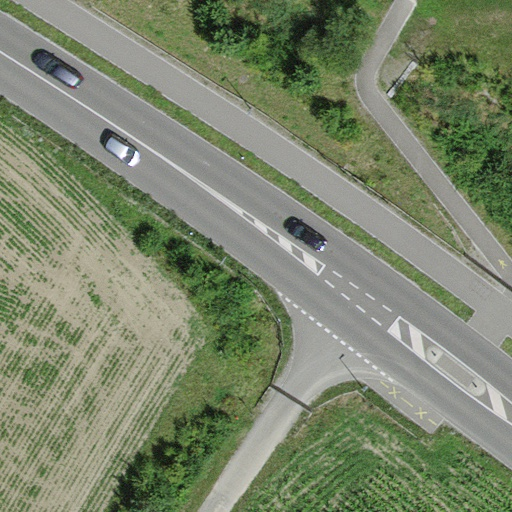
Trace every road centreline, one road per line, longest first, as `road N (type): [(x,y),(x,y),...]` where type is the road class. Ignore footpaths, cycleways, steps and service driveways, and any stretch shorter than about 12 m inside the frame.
road 1 (secondary): [(0,51),(248,216),(511,413)]
road 2 (track): [(214,511),(359,297)]
